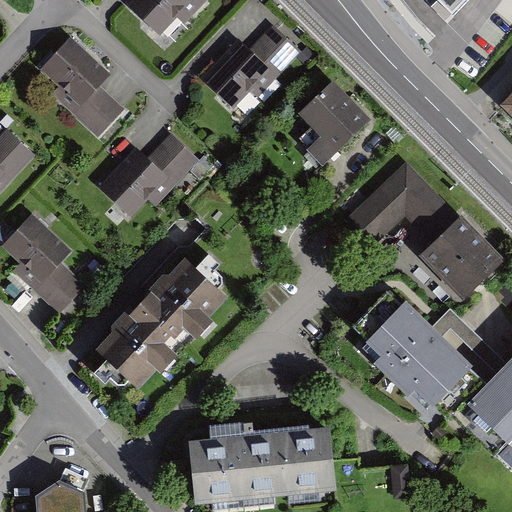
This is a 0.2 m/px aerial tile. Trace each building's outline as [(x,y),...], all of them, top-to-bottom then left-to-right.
[(137,0),(132,6),(172,45),(216,0),(137,0)] [(436,0),(453,16),(468,0),(436,0)] [(254,51),(239,37),(201,77),(237,111),(256,91),(262,97),(303,54),(276,29),(254,51)] [(79,35),(46,71),(64,88),(55,98),(101,140),(128,110),(104,88),(119,72),(79,35)] [(375,123),(335,84),(305,116),(325,136),(310,151),(329,169),(375,123)] [(0,198),(39,157),(11,130),(0,141),(0,198)] [(142,147),(104,187),(137,218),(152,202),(159,208),(205,160),(175,132),(152,157),(142,147)] [(505,261),(409,162),(354,215),(381,244),(407,218),(435,247),(424,257),(466,299),(505,261)] [(76,253),(37,215),(5,247),(24,266),(18,271),(62,314),(88,288),(65,265),(76,253)] [(189,260),(100,348),(144,391),(232,303),(189,260)] [(412,304),(373,345),(441,410),(498,351),(454,309),(436,327),(412,304)] [(511,367),(475,405),(511,441),(511,367)] [(335,426),(193,440),(199,506),(342,491),(335,426)] [(86,496),(62,486),(44,499),(43,511),(88,511),(86,496)]
